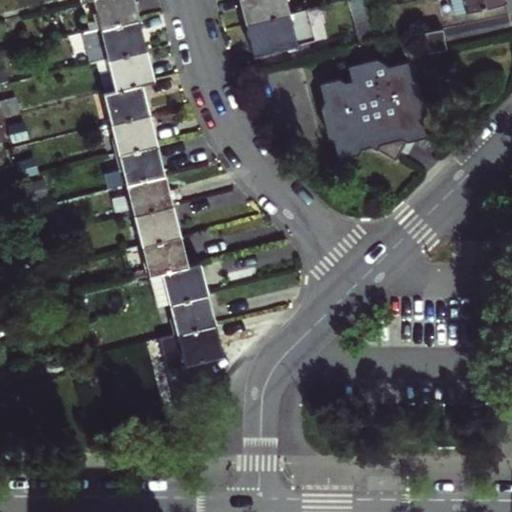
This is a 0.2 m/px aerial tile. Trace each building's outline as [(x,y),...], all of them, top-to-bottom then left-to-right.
[(92,26),(93,30),(138,19),(133,0),(95,0),(98,8),(93,9),(97,24),(92,26)] [(241,0),(247,23),(290,13),(286,0),(241,0)] [(371,20),(366,0),(349,0),(355,24),(371,20)] [(369,0),(371,8),(385,5),(384,0),(369,0)] [(505,0),(450,0),(454,15),(506,3),(505,0)] [(317,10),(323,34),(339,31),(333,6),(317,10)] [(290,13),(247,23),(255,53),(254,53),(254,55),(315,40),(307,8),(290,13)] [(146,49),(138,19),(93,30),(84,32),(91,63),(97,61),(146,49)] [(422,33),(426,53),(447,48),(443,28),(422,33)] [(153,79),(146,49),(97,61),(105,92),(106,92),(155,79),(155,78),(153,79)] [(352,80),(370,75),(379,60),(376,58),(348,65),(352,80)] [(339,158),(358,153),(361,147),(371,145),(377,149),(384,135),(399,131),(400,137),(407,141),(426,136),(419,107),(423,106),(418,83),(413,84),(408,61),(389,66),(379,60),(370,75),(352,80),(344,82),(339,78),(320,83),(325,102),(321,107),(329,137),(334,140),(339,158)] [(155,80),(155,79),(106,92),(110,107),(113,122),(149,113),(142,83),(155,80)] [(106,92),(105,92),(99,94),(103,109),(110,107),(106,92)] [(0,100),(0,117),(19,113),(15,97),(0,100)] [(113,122),(121,152),(157,143),(149,113),(113,122)] [(13,141),(26,138),(23,123),(9,127),(13,141)] [(377,149),(395,160),(407,141),(400,137),(399,131),(384,135),(377,149)] [(165,174),(157,143),(121,152),(129,183),(165,174)] [(129,183),(121,152),(102,157),(109,187),(129,183)] [(21,177),(35,174),(31,159),(17,162),(21,177)] [(172,204),(165,174),(129,183),(136,213),(172,204)] [(144,243),(180,234),(172,204),(136,213),(144,243)] [(32,229),(25,210),(15,214),(22,232),(32,229)] [(31,258),(41,254),(33,232),(23,236),(31,258)] [(180,234),(144,243),(152,273),(150,273),(150,274),(188,265),(180,234)] [(31,258),(39,281),(49,278),(41,254),(31,258)] [(158,305),(172,302),(207,293),(200,263),(201,263),(201,262),(188,265),(150,274),(158,305)] [(179,332),(215,323),(207,293),(172,302),(179,332)] [(215,323),(179,332),(159,337),(179,415),(214,381),(209,358),(224,354),(224,353),(223,353),(215,323)] [(68,337),(64,325),(51,331),(53,338),(58,341),(68,337)] [(71,347),(61,351),(69,374),(80,370),(71,347)]
